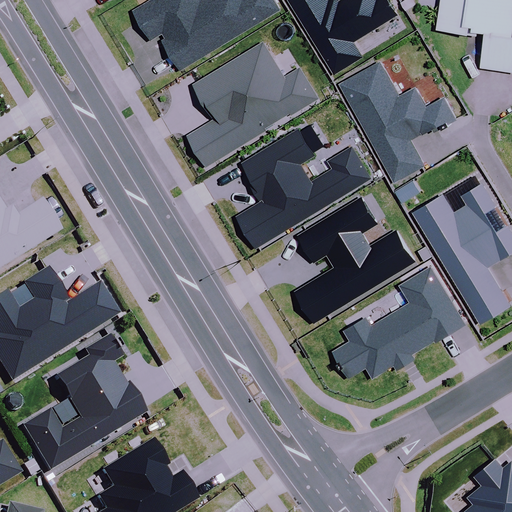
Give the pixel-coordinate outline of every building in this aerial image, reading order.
[(148,0),(135,8),(154,39),(165,32),(168,36),(164,38),(183,69),(284,8),(278,0),(148,0)] [(401,13),(393,0),(291,0),(337,73),(367,55),(357,40),(401,13)] [(511,0),(441,0),(438,30),(485,36),(481,68),(511,71),(511,0)] [(288,74),(266,40),(195,82),(210,105),(214,103),(220,115),(190,133),(209,166),(269,129),(268,126),(293,112),(295,115),(323,97),(303,65),(288,74)] [(342,81),(347,91),(397,182),(429,164),(414,138),(425,132),(425,133),(442,124),(445,128),(462,118),(448,94),(431,104),(420,84),(402,93),(383,59),(342,81)] [(318,154),(301,126),(245,160),(258,182),(254,185),(263,199),(239,214),(258,247),(375,176),(356,143),(330,159),(334,167),(315,179),(305,162),(318,154)] [(415,210),(483,322),(511,304),(511,299),(491,265),(511,252),(511,223),(502,229),(490,210),(500,203),(486,179),(464,193),(470,202),(458,209),(446,191),(415,210)] [(381,222),(363,194),(300,233),(317,261),(329,253),(336,265),(297,289),(317,322),(419,259),(399,228),(373,244),(366,231),(381,222)] [(0,268),(61,230),(41,199),(16,214),(11,207),(5,210),(0,202),(0,268)] [(469,322),(433,264),(402,283),(412,300),(375,323),(369,315),(346,329),(352,339),(335,349),(352,377),(369,367),(375,377),(397,364),(400,369),(418,357),(416,353),(437,339),(439,342),(469,322)] [(118,314),(98,281),(68,300),(47,267),(21,282),(32,299),(18,308),(5,290),(0,293),(0,364),(11,382),(118,314)] [(146,413),(127,381),(124,383),(113,363),(121,358),(116,350),(119,348),(115,341),(112,343),(108,335),(83,349),(87,356),(54,376),(78,419),(60,428),(49,409),(21,426),(49,472),(146,413)] [(177,511),(198,499),(180,471),(171,477),(164,467),(168,465),(152,439),(101,470),(111,487),(96,496),(104,509),(99,511),(177,511)] [(0,489),(19,477),(0,446),(0,489)] [(511,511),(511,460),(507,465),(499,456),(477,474),(485,483),(472,495),(476,502),(464,511),(511,511)]
